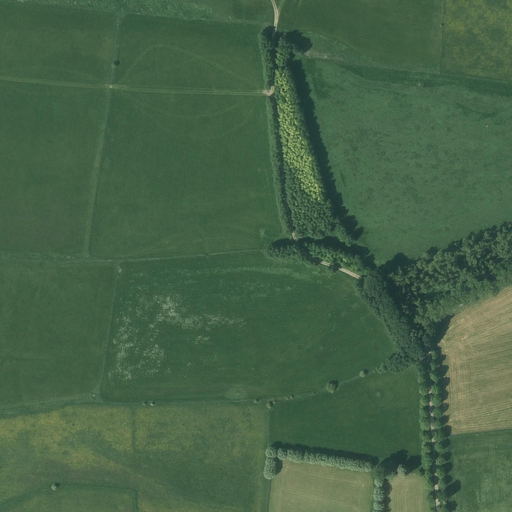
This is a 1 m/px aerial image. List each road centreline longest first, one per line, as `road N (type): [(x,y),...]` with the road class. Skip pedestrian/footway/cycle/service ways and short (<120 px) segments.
road 1 (track): [(427,360),(368,281),(314,257),(291,225),(276,135),(272,0)]
road 2 (track): [(511,276),(449,312),(430,338),(438,511)]
